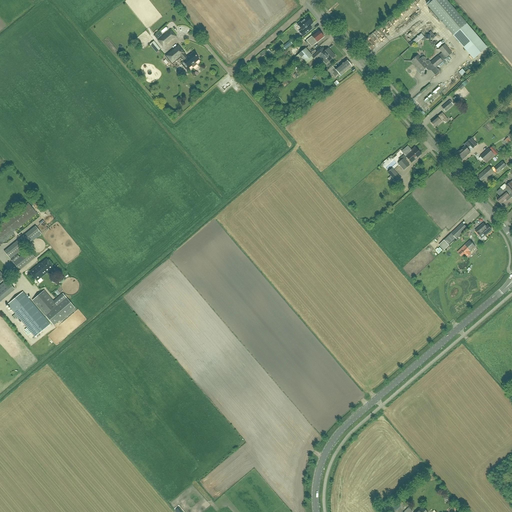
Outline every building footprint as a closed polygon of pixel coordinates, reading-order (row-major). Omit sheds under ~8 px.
[(487,48),(445,0),(433,0),(427,6),(473,60),(487,48)] [(311,29),(309,26),(312,23),(307,17),(297,25),(302,30),(299,32),(303,36),(311,29)] [(170,30),(158,41),(163,47),(167,44),(166,44),(172,39),(173,40),(176,37),(170,30)] [(311,47),(323,37),(318,31),(306,41),(311,47)] [(411,42),(413,45),(423,37),(421,34),(411,42)] [(153,43),(150,45),(156,53),(159,51),(153,43)] [(168,54),(165,56),(172,64),(175,62),(180,57),(183,61),(183,62),(188,68),(191,66),(193,68),(196,65),(195,63),(199,59),(193,53),(187,58),(184,54),(185,54),(178,45),(168,54)] [(434,67),(446,58),(451,53),(451,52),(444,45),(439,49),(442,53),(430,63),(434,67)] [(305,49),(298,55),(302,59),(309,53),(305,49)] [(324,56),(320,60),(325,65),(327,63),(329,62),(335,56),(328,49),(326,51),(322,54),(324,56)] [(315,61),(322,55),(318,51),(311,57),(315,61)] [(305,62),(312,56),(309,53),(302,59),(305,62)] [(422,57),(420,59),(417,56),(411,61),(420,72),(430,63),(428,60),(425,61),(425,59),(424,57),(422,57)] [(332,67),(327,71),(331,76),(334,73),(336,76),(338,74),(340,76),(351,66),(346,60),(335,69),(332,67)] [(231,78),(223,85),(226,89),(235,82),(231,78)] [(465,82),(458,88),(461,91),(464,87),(467,84),(465,82)] [(445,112),(452,105),(449,101),(441,108),(445,112)] [(438,116),(430,123),(435,127),(442,121),(444,123),(448,120),(442,113),(438,116)] [(380,137),(376,140),(379,143),(382,140),(386,144),(395,136),(390,130),(385,134),(382,130),(377,134),(380,137)] [(473,149),(477,146),(471,139),(464,146),(465,147),(457,153),(461,158),(465,156),(470,152),(467,148),(470,146),(473,149)] [(407,146),(401,152),(405,157),(409,154),(406,157),(407,158),(411,163),(420,155),(414,148),(411,150),(407,146)] [(480,156),(487,164),(498,153),(493,146),(490,149),(489,148),(480,156)] [(401,161),(398,164),(399,165),(403,170),(409,165),(405,160),(407,158),(406,157),(404,159),(402,157),(399,159),(401,161)] [(506,166),(503,162),(495,168),(498,172),(506,166)] [(485,180),(494,172),(489,167),(478,176),(480,177),(478,178),(481,181),(484,179),(485,180)] [(395,182),(400,179),(392,169),(387,173),(390,177),(388,179),(390,182),(393,179),(395,182)] [(511,181),(511,183),(511,182),(506,186),(506,187),(506,188),(503,191),(502,189),(501,189),(498,192),(497,193),(501,197),(497,200),(501,204),(506,199),(508,201),(511,197),(511,181)] [(1,242),(37,214),(29,204),(0,226),(0,246),(2,244),(1,242)] [(456,239),(467,228),(462,223),(451,234),(456,239)] [(484,224),(475,231),(479,235),(482,238),(485,235),(485,236),(489,233),(488,233),(492,230),(488,225),(486,227),(484,224)] [(13,263),(19,271),(35,258),(29,250),(20,257),(17,254),(42,234),(36,226),(4,252),(11,259),(13,263)] [(451,235),(444,241),(448,245),(455,239),(451,235)] [(444,241),(439,246),(444,251),(449,246),(444,241)] [(462,251),(465,254),(470,250),(471,251),(475,247),(470,241),(465,245),(466,246),(462,251)] [(40,264),(35,268),(30,272),(37,281),(47,273),(46,272),(52,267),(46,260),(40,265),(40,264)] [(0,286),(0,301),(15,289),(7,280),(0,286)] [(53,302),(44,291),(32,301),(53,326),(74,308),(63,294),(53,302)] [(50,325),(23,292),(7,305),(35,337),(50,325)] [(394,511),(401,507),(396,501),(386,509),(388,511),(394,511)]
